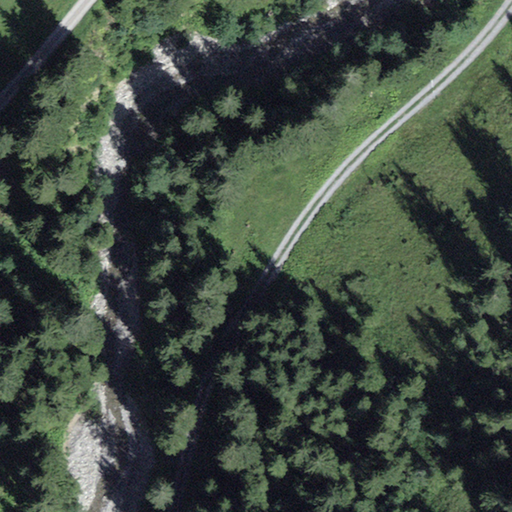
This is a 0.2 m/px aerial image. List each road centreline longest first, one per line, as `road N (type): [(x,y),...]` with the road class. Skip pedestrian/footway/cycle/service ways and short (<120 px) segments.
road 1 (track): [(185,511),(247,322),(272,271),(331,186),(511,7)]
road 2 (track): [(0,105),(88,0)]
